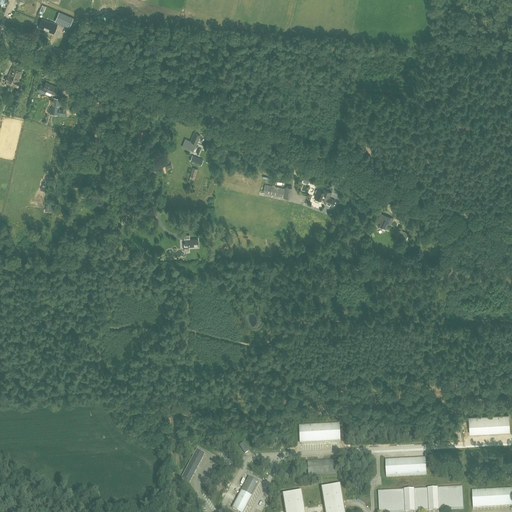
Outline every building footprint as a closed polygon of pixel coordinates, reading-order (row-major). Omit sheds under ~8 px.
[(54,23),(69,29),(73,19),(59,13),(54,23)] [(39,27),(54,33),(57,24),(50,22),(42,19),(39,27)] [(18,87),(19,83),(17,82),(21,72),(12,68),(7,78),(6,78),(4,80),(14,85),(13,86),(18,87)] [(46,83),(44,87),(41,86),(38,91),(45,94),(46,91),(55,95),(58,88),(46,83)] [(53,98),(51,114),(57,116),(61,99),(53,98)] [(197,144),(200,136),(194,133),(190,141),(185,139),(182,147),(193,152),(197,144)] [(203,160),(192,155),(190,161),(200,166),(203,160)] [(194,182),(198,169),(192,168),(189,181),(194,182)] [(263,193),(290,199),(292,188),(286,187),(286,189),(265,185),(263,193)] [(320,199),(320,198),(325,200),(324,203),(332,207),(335,201),(329,198),(331,193),(323,189),(321,192),(317,190),(314,196),(314,197),(319,199),(320,199)] [(102,205),(105,200),(103,198),(104,197),(103,197),(103,196),(102,196),(101,196),(101,197),(99,196),(98,197),(94,195),(91,200),(97,204),(98,203),(102,205)] [(391,225),(393,218),(387,216),(386,217),(380,214),(377,221),(381,223),(379,226),(385,229),(387,224),(391,225)] [(189,248),(198,247),(198,239),(184,241),(184,243),(183,243),(183,249),(189,248)] [(469,435),(509,432),(509,415),(468,417),(469,435)] [(299,443),(340,441),(339,424),(298,426),(299,443)] [(249,451),(244,443),(240,447),(245,455),(249,451)] [(190,483),(205,453),(196,449),(181,478),(190,483)] [(386,478),(427,475),(426,458),(385,460),(386,478)] [(249,477),(241,491),(231,509),(237,511),(243,511),(251,496),(259,482),(249,477)] [(321,488),(325,511),(344,511),(340,485),(321,488)] [(415,511),(429,511),(439,511),(439,510),(463,509),(463,487),(438,489),(438,488),(428,489),(414,490),(414,489),(404,490),(379,492),(379,511),(403,511),(405,511),(410,511),(415,511)] [(511,488),(472,491),(473,508),(511,506),(511,488)] [(282,495),(285,511),(304,511),(301,491),(282,495)]
